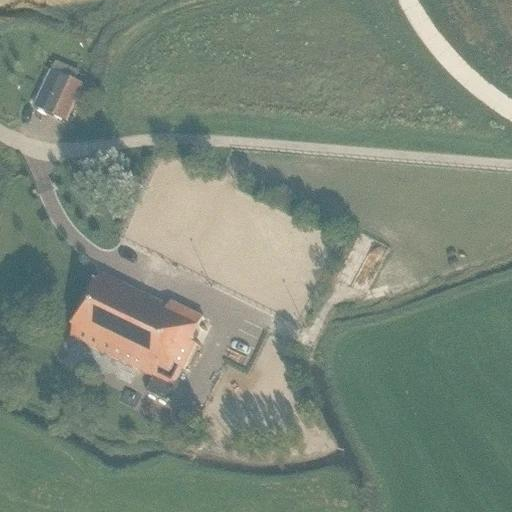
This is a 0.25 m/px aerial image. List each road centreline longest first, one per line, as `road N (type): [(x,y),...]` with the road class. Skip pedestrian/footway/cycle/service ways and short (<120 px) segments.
road 1 (unclassified): [(0,133),(69,153),(176,140),(511,166)]
road 2 (unknown): [(42,151),(59,207),(82,236),(217,316),(216,341),(180,419)]
